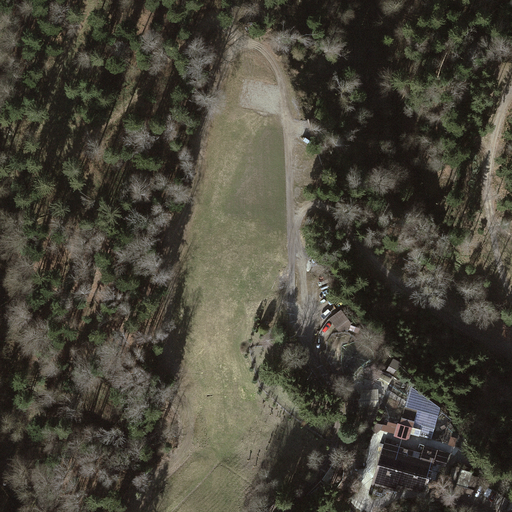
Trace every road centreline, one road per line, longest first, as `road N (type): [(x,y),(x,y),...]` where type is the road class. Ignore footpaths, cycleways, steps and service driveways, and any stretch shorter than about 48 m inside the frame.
road 1 (track): [(291,511),(332,456),(338,420),(334,387),(290,304),(281,83),(258,48),(210,28),(86,142),(60,135),(53,91),(90,0)]
road 2 (track): [(239,43),(213,93),(173,264),(174,354),(192,402),(184,450),(134,511)]
road 3 (track): [(289,224),(316,208),(458,322),(511,346)]
road 4 (track): [(511,302),(496,263),(487,184),(511,87)]
road 5 (unclassified): [(369,511),(409,494),(492,511)]
